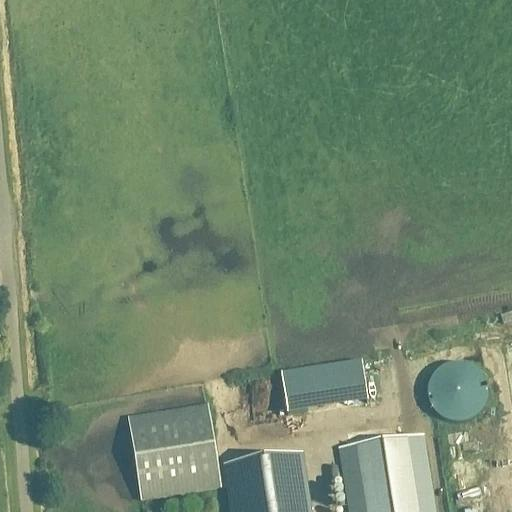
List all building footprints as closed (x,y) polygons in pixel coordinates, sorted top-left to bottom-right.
[(288,402),(366,393),(362,355),(284,364),(288,402)] [(488,395),(488,392),(487,389),(487,386),(486,384),(484,381),(483,378),(481,376),(479,373),(476,371),(474,370),(471,368),(468,367),(466,366),(462,365),(459,365),(456,365),(453,365),(450,366),(447,367),(444,368),(442,369),(439,371),(437,373),(435,375),(433,378),(431,380),(430,383),(429,386),(428,389),(427,392),(427,395),(427,398),(428,401),(429,404),(430,407),(431,410),(433,412),(434,415),(437,417),(439,419),(441,421),(444,422),(447,423),(450,424),(453,425),(456,425),(459,425),(462,425),(465,424),(468,424),(471,422),(473,421),(476,419),(478,417),(480,415),(482,413),(484,410),(485,407),(486,404),(487,402),(488,399),(488,395)] [(276,403),(262,379),(246,388),(260,412),(276,403)] [(143,504),(222,490),(209,406),(129,419),(143,504)] [(348,511),(437,511),(425,436),(339,449),(348,511)] [(311,511),(303,454),(223,466),(229,511),(311,511)] [(456,480),(456,492),(487,490),(486,478),(456,480)]
